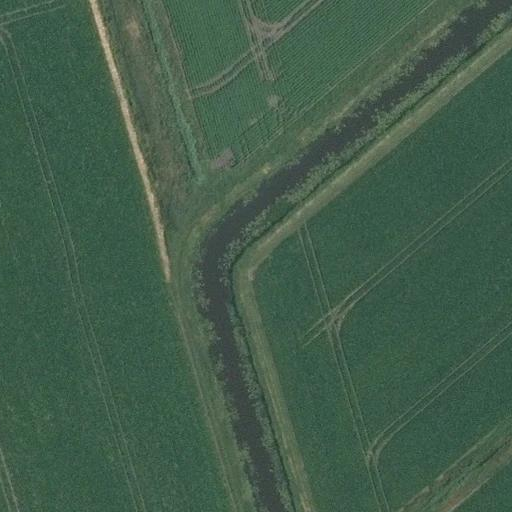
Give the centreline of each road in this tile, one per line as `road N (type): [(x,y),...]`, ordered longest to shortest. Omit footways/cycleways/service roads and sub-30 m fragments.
road 1 (track): [(511,34),(282,232),(244,276),(306,511)]
road 2 (track): [(191,228),(121,0)]
